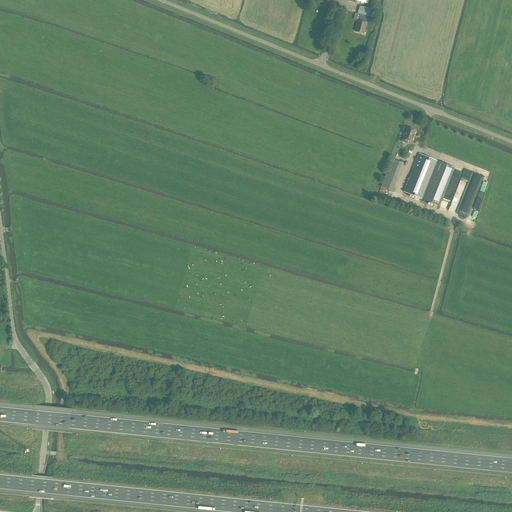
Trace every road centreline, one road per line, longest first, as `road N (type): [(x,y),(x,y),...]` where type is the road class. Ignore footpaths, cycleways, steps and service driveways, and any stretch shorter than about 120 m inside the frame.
road 1 (motorway): [(511,465),(0,414)]
road 2 (unclassified): [(160,0),(511,141)]
road 3 (motorway): [(0,481),(298,511)]
road 4 (tertiary): [(37,511),(48,390),(14,338),(0,230)]
road 5 (track): [(468,236),(470,223),(455,219),(429,320)]
